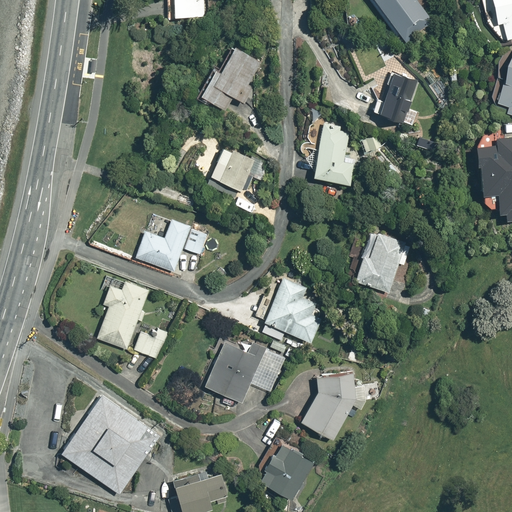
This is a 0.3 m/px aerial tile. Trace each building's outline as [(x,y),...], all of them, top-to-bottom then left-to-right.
[(197,0),(167,0),(167,14),(198,15),(197,0)] [(422,0),(374,0),(403,39),(434,16),(422,0)] [(511,0),(490,0),(495,22),(501,20),(504,34),(511,32),(511,0)] [(231,40),(197,88),(223,106),(232,92),(246,103),(257,87),(246,80),(260,60),(231,40)] [(504,100),(501,106),(511,110),(511,49),(493,95),(504,100)] [(390,64),(372,105),(402,118),(420,78),(390,64)] [(349,128),(323,121),(309,171),(356,184),(362,161),(342,156),(349,128)] [(379,145),(375,131),(357,136),(361,150),(379,145)] [(476,159),(476,188),(495,188),(494,209),(511,208),(511,131),(496,132),(496,141),(471,141),(471,159),(476,159)] [(225,142),(209,172),(241,188),(256,158),(225,142)] [(143,228),(133,254),(172,268),(189,223),(169,216),(162,235),(143,228)] [(361,253),(351,282),(385,294),(404,240),(376,231),(368,256),(361,253)] [(280,275),(262,319),(311,339),(329,296),(280,275)] [(105,302),(94,333),(127,345),(148,286),(123,277),(119,288),(107,283),(101,300),(105,302)] [(144,320),(134,348),(156,356),(166,328),(144,320)] [(223,337),(202,382),(239,399),(249,379),(268,388),(285,355),(242,334),(238,344),(223,337)] [(316,385),(299,417),(335,437),(353,397),(351,367),(314,370),(316,385)] [(100,390),(59,447),(118,490),(160,432),(100,390)] [(281,439),(258,476),(290,496),(313,458),(281,439)] [(218,467),(171,480),(180,511),(227,497),(218,467)]
